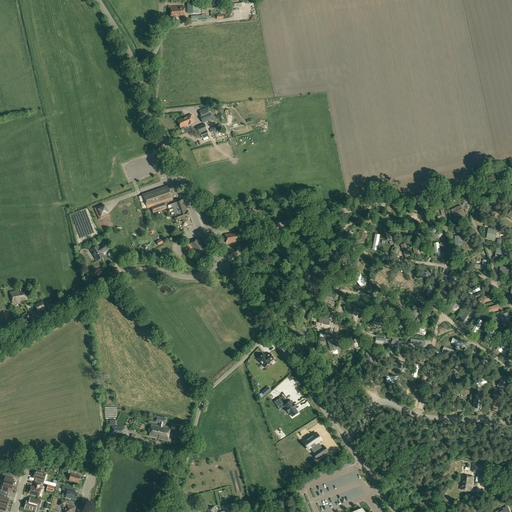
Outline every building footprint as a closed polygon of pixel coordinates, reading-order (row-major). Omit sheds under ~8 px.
[(199,2),(198,3),(198,0),(191,0),(191,3),(187,3),(188,14),(199,14),(199,2)] [(171,18),(185,17),(185,6),(170,7),(171,18)] [(210,113),(209,113),(207,108),(199,111),(201,116),(200,117),(203,123),(212,119),(212,120),(217,123),(219,119),(210,115),(210,113)] [(188,125),(195,122),(192,115),(178,121),(181,128),(188,125)] [(200,134),(202,139),(209,136),(207,131),(208,131),(204,123),(197,126),(200,134)] [(176,222),(190,217),(184,199),(174,202),(173,199),(168,185),(142,194),(147,209),(151,207),(153,213),(167,208),(169,213),(170,213),(172,217),(174,216),(176,222)] [(94,208),(100,221),(109,216),(108,214),(109,213),(105,206),(103,204),(94,208)] [(461,206),(452,210),(455,217),(464,212),(461,206)] [(495,217),(498,212),(491,207),(488,211),(493,214),(492,215),(495,217)] [(444,210),(441,210),(442,216),(436,217),(437,221),(446,219),(444,210)] [(440,238),(443,234),(433,225),(429,229),(440,238)] [(407,227),(396,228),(397,233),(403,232),(403,237),(408,236),(407,227)] [(494,240),(496,230),(489,229),(487,239),(494,240)] [(366,233),(359,231),(356,242),(364,244),(366,233)] [(241,234),(224,235),(225,244),(242,243),(241,234)] [(197,254),(205,248),(198,238),(190,244),(189,243),(186,245),(189,249),(192,247),(197,254)] [(102,253),(110,248),(106,243),(99,247),(98,246),(91,250),(97,260),(104,256),(102,253)] [(401,246),(406,258),(410,257),(406,244),(401,246)] [(503,259),(505,249),(498,248),(496,257),(503,259)] [(328,255),(327,260),(342,263),(344,252),(339,251),(339,253),(338,257),(335,256),(328,255)] [(476,264),(475,268),(485,270),(487,260),(483,260),(482,265),(476,264)] [(507,278),(508,268),(501,267),(500,276),(507,278)] [(431,271),(427,270),(427,272),(418,271),(418,278),(422,279),(422,276),(430,277),(431,271)] [(332,281),(339,276),(336,271),(329,276),(332,281)] [(361,287),(366,282),(359,272),(353,276),(361,287)] [(379,283),(382,283),(382,281),(387,282),(388,278),(385,278),(385,276),(374,275),(373,281),(374,282),(374,285),(379,286),(379,283)] [(396,275),(393,279),(399,283),(402,278),(396,275)] [(430,284),(425,295),(429,296),(434,286),(430,284)] [(480,286),(468,292),(470,296),(482,290),(480,286)] [(445,299),(449,293),(444,290),(440,297),(442,299),(443,298),(445,299)] [(20,301),(27,299),(26,291),(18,292),(18,291),(11,292),(13,303),(20,302),(20,301)] [(300,295),(293,303),(299,309),(306,300),(300,295)] [(489,295),(479,298),(480,304),(491,300),(489,295)] [(33,305),(37,313),(39,312),(38,310),(41,309),(42,310),(47,308),(43,300),(38,303),(35,305),(35,304),(33,305)] [(451,309),(454,311),(460,303),(457,300),(451,309)] [(496,305),(485,308),(486,313),(497,311),(496,305)] [(354,308),(353,312),(361,314),(360,319),(364,320),(366,310),(354,308)] [(467,310),(460,321),(462,322),(464,323),(467,318),(471,313),(467,310)] [(389,320),(399,322),(401,314),(398,314),(398,313),(394,312),(394,313),(390,312),(389,320)] [(23,322),(30,318),(27,313),(20,317),(23,322)] [(373,321),(383,324),(385,316),(383,315),(383,314),(379,313),(378,314),(375,313),(373,321)] [(500,315),(503,325),(510,323),(510,320),(511,320),(510,315),(509,316),(508,313),(500,315)] [(329,325),(330,316),(319,315),(319,323),(325,324),(325,325),(329,325)] [(472,331),(476,333),(483,321),(479,319),(472,331)] [(417,325),(415,334),(425,336),(426,333),(419,331),(421,326),(417,325)] [(491,328),(484,340),(488,342),(495,330),(491,328)] [(337,345),(338,345),(337,338),(327,340),(330,352),(338,350),(337,345)] [(355,348),(353,338),(346,340),(348,349),(355,348)] [(453,338),(451,343),(464,347),(465,343),(453,338)] [(402,343),(393,339),(391,344),(400,347),(402,343)] [(495,349),(497,341),(491,339),(489,347),(495,349)] [(503,341),(497,349),(500,352),(504,346),(505,347),(506,345),(505,344),(506,343),(503,341)] [(444,347),(442,352),(455,356),(457,351),(444,347)] [(263,354),(257,358),(258,360),(257,360),(260,364),(261,363),(264,368),(265,367),(265,368),(269,366),(268,365),(270,363),(269,362),(274,359),(270,353),(265,357),(263,354)] [(475,357),(474,361),(477,362),(476,368),(480,369),(481,362),(484,363),(485,360),(475,357)] [(285,361),(275,369),(279,374),(289,366),(285,361)] [(452,375),(463,366),(461,363),(450,372),(452,375)] [(414,364),(411,376),(415,378),(419,365),(414,364)] [(287,377),(291,386),(298,383),(296,379),(295,380),(293,374),(287,377)] [(505,376),(497,386),(503,390),(511,380),(505,376)] [(406,392),(411,397),(415,394),(414,392),(415,391),(414,390),(413,391),(411,388),(406,392)] [(279,398),(274,402),(277,407),(282,404),(288,413),(289,412),(292,417),(295,415),(295,416),(296,415),(295,415),(298,413),(295,409),(296,408),(292,401),(291,402),(288,404),(288,403),(287,403),(284,398),(283,396),(279,398)] [(489,403),(495,410),(501,404),(494,397),(489,403)] [(171,427),(164,426),(165,423),(165,424),(166,418),(161,417),(160,422),(160,423),(160,426),(151,424),(149,436),(161,438),(160,439),(168,441),(171,427)] [(116,427),(112,427),(111,434),(115,435),(125,436),(125,433),(124,433),(125,430),(126,427),(116,426),(116,427)] [(325,441),(320,434),(315,437),(316,438),(313,439),(307,443),(312,450),(318,446),(322,452),(318,455),(319,457),(318,457),(320,461),(326,457),(325,457),(332,452),(329,447),(325,450),(321,444),(325,441)] [(341,473),(354,466),(352,462),(339,468),(341,473)] [(475,464),(473,472),(482,473),(486,474),(487,468),(487,466),(481,465),(477,464),(475,464)] [(70,474),(70,475),(70,477),(69,480),(78,483),(80,476),(75,475),(76,472),(69,470),(68,473),(70,474)] [(38,482),(43,484),(46,474),(35,471),(34,478),(38,479),(38,482)] [(2,479),(5,480),(4,484),(13,486),(14,480),(8,478),(9,475),(3,473),(2,479)] [(471,491),(473,476),(463,475),(461,490),(471,491)] [(42,493),(40,492),(41,489),(40,488),(41,484),(35,482),(34,487),(31,486),(29,494),(39,496),(39,497),(41,497),(42,496),(42,494),(42,493)] [(11,492),(12,492),(12,491),(13,488),(13,487),(12,487),(13,486),(4,484),(2,488),(0,486),(0,492),(4,494),(5,491),(11,492)] [(70,498),(76,500),(78,494),(74,493),(75,489),(63,485),(62,489),(68,491),(66,498),(70,499),(70,498)] [(10,500),(9,500),(9,499),(3,497),(4,494),(0,492),(0,502),(7,505),(8,504),(9,504),(10,501),(10,500)] [(39,508),(41,501),(35,499),(34,503),(27,501),(25,508),(35,511),(36,507),(39,508)] [(64,511),(74,511),(75,509),(74,508),(72,506),(73,503),(61,500),(59,505),(63,507),(63,508),(63,509),(64,509),(64,510),(65,510),(64,511)]
